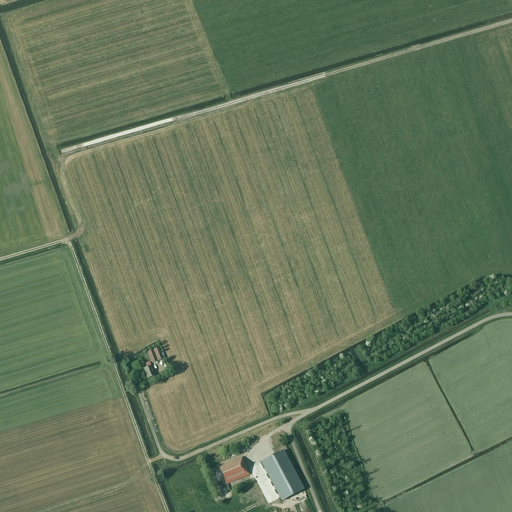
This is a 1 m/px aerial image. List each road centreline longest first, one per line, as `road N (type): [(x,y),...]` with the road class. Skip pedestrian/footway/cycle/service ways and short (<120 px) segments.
road 1 (unclassified): [(264,438),(486,318),(511,314)]
road 2 (track): [(309,411),(174,459),(159,449),(138,390)]
road 3 (track): [(164,456),(115,487),(38,511)]
